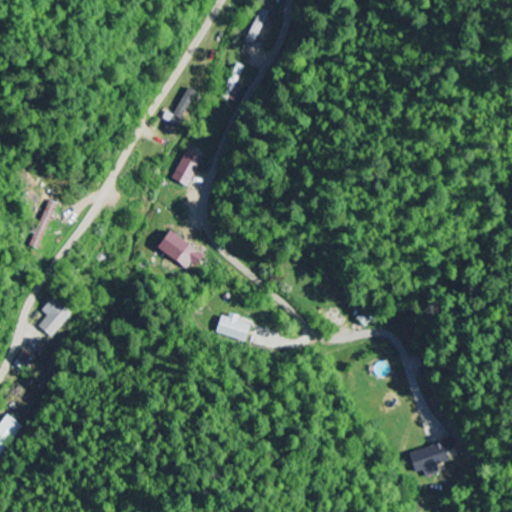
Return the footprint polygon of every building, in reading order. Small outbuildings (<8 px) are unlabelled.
[(177,181),(193,188),(207,157),(192,150),(177,181)] [(174,241),(168,237),(160,251),(194,272),(206,253),(177,235),(174,241)] [(41,327),(53,338),(74,315),(56,299),(44,312),(50,317),(41,327)] [(247,341),(250,326),(239,323),(241,317),(230,315),(229,319),(220,317),(216,334),(247,341)] [(0,427),(0,456),(24,427),(9,415),(0,427)] [(423,471),(425,478),(439,474),(437,465),(448,463),(443,444),(408,453),(414,474),(423,471)]
